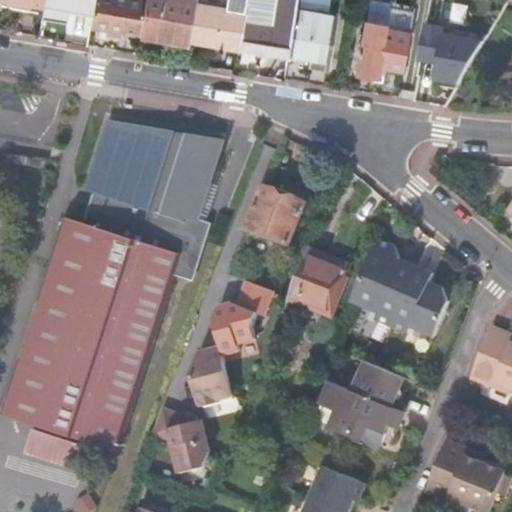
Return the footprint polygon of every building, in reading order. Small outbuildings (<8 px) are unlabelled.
[(45,0),(45,3),(44,10),(77,15),(79,0),(45,0)] [(96,0),(92,26),(141,33),(146,0),(96,0)] [(146,0),(141,33),(141,34),(156,36),(191,42),(192,37),(197,2),(197,0),(146,0)] [(298,6),(298,0),(275,0),(272,21),(245,17),(241,39),(291,48),(298,6)] [(411,30),(416,4),(391,0),(370,0),(363,46),(361,46),(360,50),(362,50),(359,70),(379,73),(381,63),(405,66),(411,30)] [(197,2),(192,37),(240,45),(241,39),(245,17),(246,10),(197,2)] [(298,6),(291,48),(289,58),(329,64),(338,12),(298,6)] [(436,80),(473,85),(481,28),(428,20),(423,61),(438,63),(436,80)] [(72,215),(15,392),(126,428),(183,254),(198,258),(217,203),(205,199),(231,119),(120,83),(98,152),(105,154),(94,189),(81,185),(72,215)] [(266,185),(249,226),(293,242),(308,201),(266,185)] [(378,239),(352,302),(379,314),(377,320),(410,334),(413,328),(436,337),(450,303),(445,290),(431,284),(435,275),(402,261),(397,247),(378,239)] [(335,257),(311,248),(291,297),(333,314),(351,268),(334,261),(335,257)] [(278,292),(250,281),(240,305),(236,304),(221,307),(216,320),(220,341),(204,345),(206,352),(201,353),(194,375),(201,406),(204,405),(205,408),(220,404),(219,401),(236,397),(225,356),(242,352),(240,345),(258,340),(255,328),(260,314),(268,317),(278,292)] [(511,333),(493,326),(472,377),(496,387),(498,382),(511,387),(511,333)] [(332,427),(382,447),(388,433),(391,426),(399,429),(405,413),(399,410),(393,408),(404,379),(410,381),(412,381),(412,380),(369,362),(357,392),(334,383),(320,418),(334,423),(332,427)] [(393,408),(399,410),(410,381),(404,379),(393,408)] [(185,416),(166,409),(157,435),(175,441),(183,474),(217,466),(206,421),(197,423),(184,418),(185,416)] [(470,450),(447,440),(429,485),(452,494),(451,497),(488,511),(492,511),(498,498),(505,501),(511,482),(511,476),(507,475),(508,472),(483,462),(482,464),(467,458),(470,450)] [(360,501),(367,484),(324,466),(305,511),(349,511),(355,499),(360,501)] [(99,502),(92,490),(79,497),(87,510),(99,502)]
